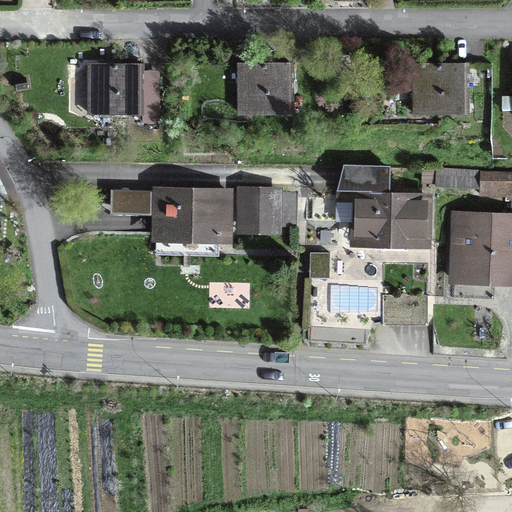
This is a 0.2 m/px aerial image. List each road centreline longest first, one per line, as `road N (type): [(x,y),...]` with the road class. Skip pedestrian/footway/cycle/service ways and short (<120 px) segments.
road 1 (residential): [(0,27),(511,38)]
road 2 (primary): [(511,381),(53,355)]
road 3 (residential): [(53,355),(39,192),(0,136)]
